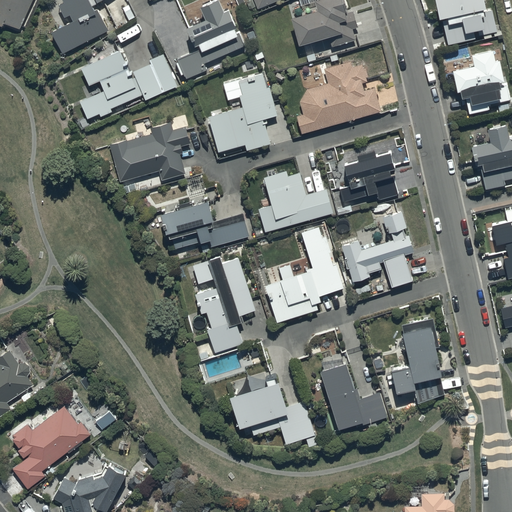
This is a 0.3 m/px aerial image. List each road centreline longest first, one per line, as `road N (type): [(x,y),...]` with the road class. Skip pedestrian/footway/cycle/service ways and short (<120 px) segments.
road 1 (residential): [(501,511),(494,415),(427,110)]
road 2 (residential): [(427,110),(221,168)]
